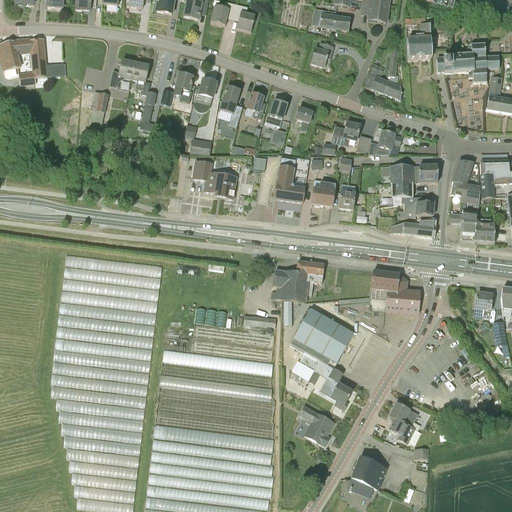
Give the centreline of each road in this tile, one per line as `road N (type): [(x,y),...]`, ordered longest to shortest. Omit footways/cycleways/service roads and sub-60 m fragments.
road 1 (residential): [(349,104),(151,40),(1,32)]
road 2 (tertiary): [(309,511),(422,327),(436,266)]
road 3 (primary): [(437,254),(262,231),(207,232)]
road 4 (primary): [(207,232),(436,266)]
road 5 (primary): [(207,232),(69,214)]
